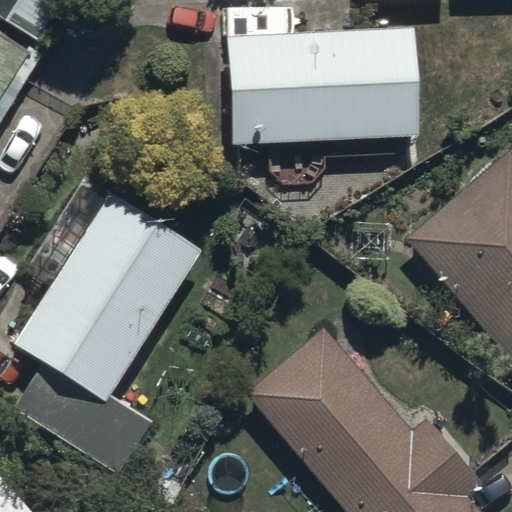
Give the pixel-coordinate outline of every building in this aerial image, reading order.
[(6,0),(5,2),(38,24),(55,0),(6,0)] [(226,25),(229,134),(415,128),(411,19),(226,25)] [(0,41),(0,91),(23,56),(0,41)] [(511,146),(509,143),(406,227),(511,355),(511,146)] [(111,182),(11,332),(43,353),(13,398),(112,464),(149,409),(109,383),(202,243),(111,182)] [(323,320),(247,383),(354,511),(488,511),(467,486),(482,473),(427,407),(408,423),(323,320)] [(0,511),(37,511),(0,466),(0,511)]
